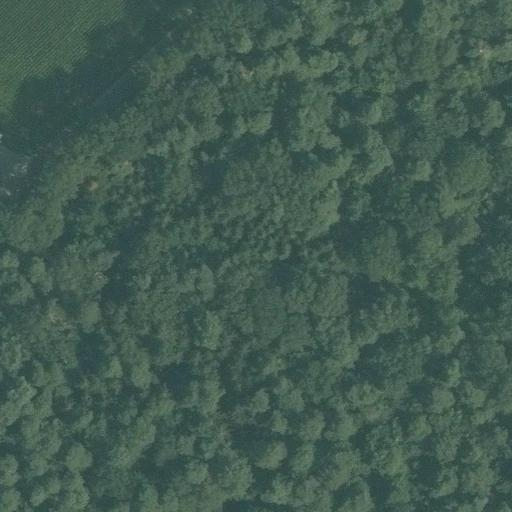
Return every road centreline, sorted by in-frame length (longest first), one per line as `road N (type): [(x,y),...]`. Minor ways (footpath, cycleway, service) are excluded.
road 1 (track): [(329,0),(374,511)]
road 2 (unclassified): [(0,194),(210,0)]
